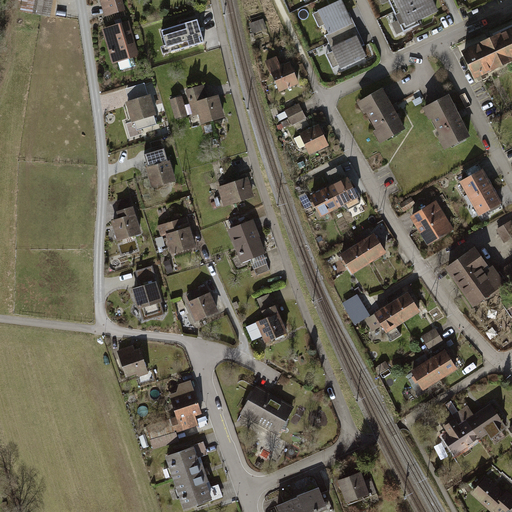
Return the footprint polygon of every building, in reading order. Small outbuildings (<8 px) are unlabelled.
[(24,0),(23,10),(50,15),(52,0),(24,0)] [(122,0),(100,0),(107,18),(127,12),(122,0)] [(343,0),(320,10),(330,35),(354,26),(343,0)] [(432,0),(391,0),(404,27),(438,12),(432,0)] [(204,41),(197,18),(161,29),(165,43),(160,44),(163,54),(204,41)] [(265,18),(251,23),(255,33),(269,28),(265,18)] [(131,22),(103,29),(113,65),(141,57),(131,22)] [(511,29),(461,53),(474,82),(511,64),(511,29)] [(356,35),(333,45),(341,65),(365,54),(356,35)] [(300,85),(291,63),(282,67),(278,58),(266,63),(280,94),(300,85)] [(207,86),(188,91),(195,116),(200,114),(203,126),(226,119),(219,96),(211,99),(207,86)] [(360,103),(382,143),(405,130),(383,90),(360,103)] [(151,94),(126,101),(132,120),(134,120),(137,129),(156,123),(154,115),(157,114),(151,94)] [(450,95),(423,108),(444,151),(471,137),(450,95)] [(184,97),(172,101),(178,120),(190,116),(184,97)] [(308,119),(300,104),(279,114),(287,129),(308,119)] [(320,126),(301,134),(310,156),(330,147),(320,126)] [(155,166),(147,168),(153,187),(177,180),(169,154),(153,159),(155,166)] [(484,168),(460,181),(479,215),(503,202),(498,194),(491,180),(484,168)] [(347,177),(330,186),(339,206),(357,198),(347,177)] [(249,178),(219,188),(226,208),(256,198),(249,178)] [(321,216),(339,206),(330,186),(310,195),(321,216)] [(119,212),(110,215),(117,241),(144,234),(133,195),(116,200),(119,212)] [(438,200),(410,217),(427,246),(456,230),(438,200)] [(190,217),(159,227),(162,237),(166,236),(172,254),(196,246),(191,233),(195,232),(190,217)] [(255,220),(229,229),(241,261),(266,252),(255,220)] [(511,224),(511,222),(498,230),(505,243),(511,239),(511,224)] [(374,234),(339,254),(345,265),(351,274),(386,254),(380,244),(374,234)] [(476,247),(444,267),(470,309),(506,286),(494,266),(490,269),(476,247)] [(255,263),(259,276),(272,272),(266,254),(245,261),(247,265),(255,263)] [(511,259),(499,268),(510,287),(511,285),(511,259)] [(157,282),(133,289),(139,309),(163,301),(157,282)] [(190,302),(188,303),(196,322),(219,311),(208,287),(187,296),(190,302)] [(414,303),(407,293),(375,313),(381,323),(388,333),(420,313),(414,303)] [(361,301),(349,308),(357,322),(369,315),(361,301)] [(264,318),(256,322),(266,343),(289,333),(276,305),(261,311),(264,318)] [(437,328),(422,336),(431,352),(446,343),(437,328)] [(134,346),(118,351),(128,381),(149,375),(140,349),(136,350),(134,346)] [(444,349),(411,369),(418,380),(425,390),(458,370),(452,360),(444,349)] [(279,436),(296,407),(258,386),(242,415),(279,436)] [(196,390),(171,399),(177,418),(172,419),(177,434),(200,427),(197,418),(204,415),(196,390)] [(504,425),(490,404),(483,408),(474,414),(469,405),(453,415),(455,418),(450,422),(444,425),(448,432),(442,435),(455,455),(504,425)] [(204,442),(165,456),(184,509),(213,499),(199,458),(209,454),(204,442)] [(362,472),(337,481),(346,504),(371,495),(362,472)] [(489,475),(472,493),(492,511),(494,510),(497,511),(511,511),(511,492),(508,489),(506,492),(497,483),(489,475)] [(293,497),(276,504),(279,511),(317,511),(328,508),(319,487),(303,494),(293,497)]
